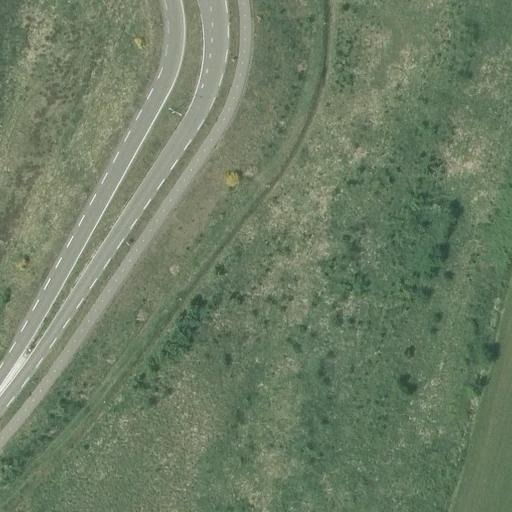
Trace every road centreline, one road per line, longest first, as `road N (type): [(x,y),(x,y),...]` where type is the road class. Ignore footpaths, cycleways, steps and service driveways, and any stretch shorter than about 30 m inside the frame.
road 1 (secondary): [(0,404),(197,113),(213,47),(210,0)]
road 2 (secondary): [(171,0),(173,51),(159,93),(78,251),(0,377)]
